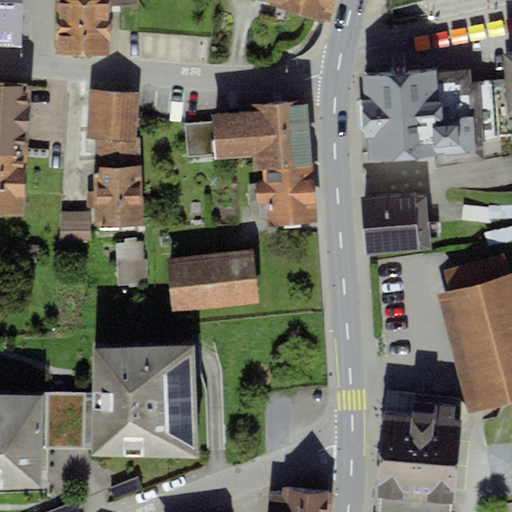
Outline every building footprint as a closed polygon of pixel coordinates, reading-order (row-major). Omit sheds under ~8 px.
[(22,0),(0,0),(0,43),(22,44),(22,0)] [(138,0),(58,0),(59,54),(110,55),(111,6),(139,7),(138,0)] [(335,0),(261,0),(331,22),(335,0)] [(511,53),(502,54),(505,86),(497,87),(501,137),(511,136),(511,53)] [(437,69),(362,75),(364,99),(361,99),(364,137),(367,136),(369,160),(436,154),(437,166),(486,162),(484,143),(501,142),(501,137),(497,87),(496,80),(470,82),(469,70),(437,73),(437,69)] [(32,85),(0,83),(0,151),(28,153),(32,85)] [(139,92),(91,89),(87,138),(96,138),(121,140),(136,141),(139,92)] [(211,121),(184,124),(186,157),(214,155),(214,160),(252,157),(253,169),(262,169),(312,165),(307,99),(245,104),(246,111),(211,114),(211,121)] [(121,140),(96,138),(95,166),(120,167),(121,140)] [(120,167),(141,166),(141,141),(136,141),(121,140),(120,167)] [(66,143),(50,142),(48,170),(64,171),(66,143)] [(28,153),(0,151),(0,214),(25,216),(28,153)] [(312,165),(262,169),(262,181),(255,182),(258,219),(267,218),(267,226),(316,222),(312,165)] [(120,167),(95,166),(96,191),(87,193),(87,207),(96,207),(96,226),(142,225),(141,166),(120,167)] [(415,192),(359,198),(365,254),(429,247),(424,196),(416,197),(415,192)] [(488,207),(462,205),(461,221),(487,222),(488,207)] [(90,212),(61,212),(61,241),(90,241),(90,212)] [(121,271),(149,267),(145,239),(117,244),(121,271)] [(253,249),(166,259),(172,314),(259,304),(253,249)] [(443,270),(449,290),(509,274),(504,254),(443,270)] [(449,290),(436,293),(469,414),(511,402),(511,273),(509,274),(449,290)] [(194,344),(90,344),(90,392),(45,392),(45,451),(92,451),(92,456),(194,456),(194,344)] [(277,346),(279,364),(290,363),(288,345),(277,346)] [(412,415),(413,403),(414,393),(386,391),(384,413),(412,415)] [(45,392),(0,392),(0,490),(47,490),(45,451),(45,392)] [(412,415),(384,413),(376,495),(379,496),(377,511),(450,511),(451,504),(454,504),(461,421),(453,420),(454,407),(413,403),(412,415)] [(143,489),(139,477),(110,488),(115,500),(143,489)] [(331,511),(333,492),(282,487),(282,494),(270,493),(268,511),(331,511)] [(77,511),(74,503),(48,511),(77,511)]
